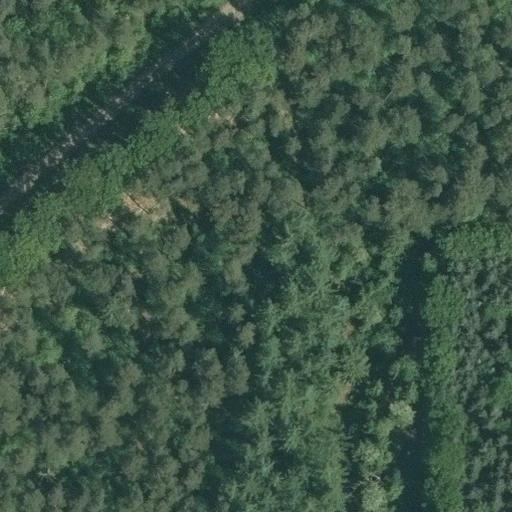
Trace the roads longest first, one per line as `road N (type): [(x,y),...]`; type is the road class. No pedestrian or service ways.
road 1 (track): [(511,254),(425,259),(425,511)]
road 2 (track): [(246,0),(0,205)]
